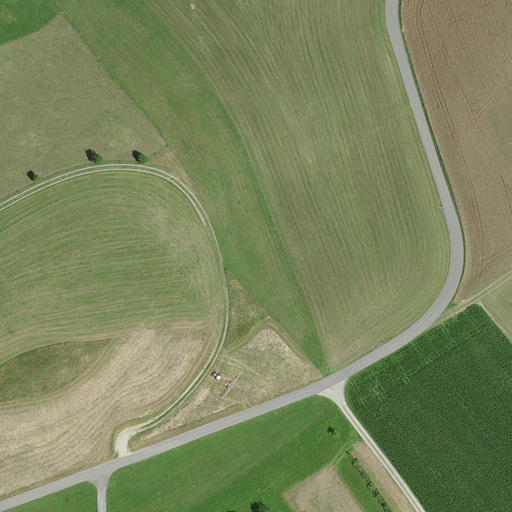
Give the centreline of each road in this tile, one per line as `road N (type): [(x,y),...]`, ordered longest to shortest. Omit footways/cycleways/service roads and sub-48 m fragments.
road 1 (track): [(0,211),(53,183),(103,170),(140,171),(171,179),(208,227),(226,308),(219,341),(183,398),(128,442),(124,463)]
road 2 (unclassified): [(329,386),(418,333),(455,280),(459,245),(395,34),(392,0)]
road 3 (unclassified): [(0,510),(329,386)]
road 4 (unclassified): [(329,386),(420,511)]
